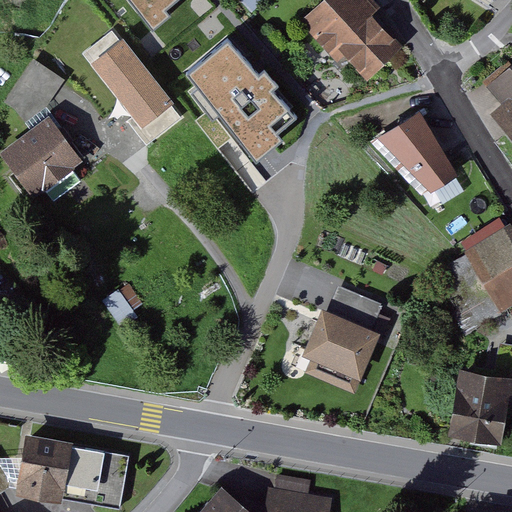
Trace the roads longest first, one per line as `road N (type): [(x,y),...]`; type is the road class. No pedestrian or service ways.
road 1 (residential): [(511,478),(215,428)]
road 2 (residential): [(215,428),(0,389)]
road 3 (track): [(300,161),(211,50)]
road 4 (residential): [(511,181),(448,72)]
